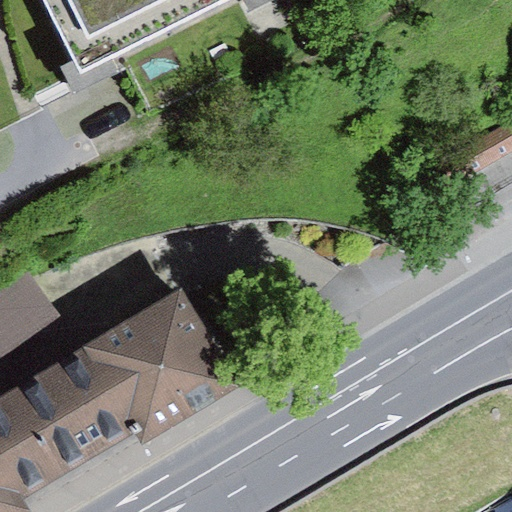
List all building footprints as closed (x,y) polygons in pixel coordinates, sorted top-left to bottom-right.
[(46,0),(84,76),(240,0),(46,0)] [(511,117),(437,160),(451,185),(511,150),(511,117)] [(511,181),(511,150),(451,185),(465,209),(511,181)] [(0,386),(80,340),(31,275),(0,295),(0,386)] [(0,386),(0,511),(5,511),(22,503),(15,490),(130,423),(138,438),(213,395),(155,296),(80,340),(0,386)]
